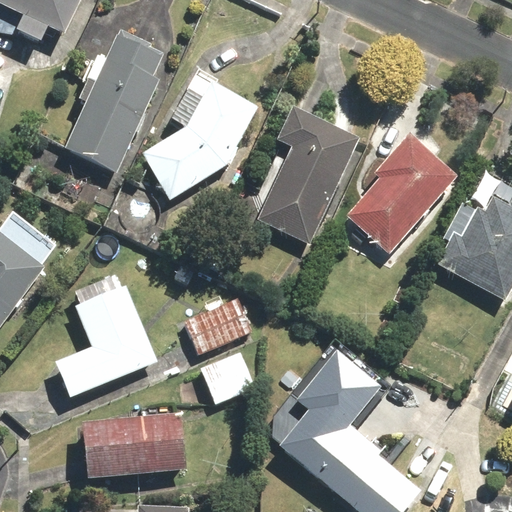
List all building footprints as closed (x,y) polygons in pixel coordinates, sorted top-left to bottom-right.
[(0,0),(0,18),(16,26),(8,41),(33,53),(40,38),(58,46),(80,0),(0,0)] [(108,48),(59,157),(113,181),(152,92),(146,89),(156,66),(144,60),(149,50),(116,36),(110,49),(108,48)] [(179,137),(136,163),(166,209),(221,174),(224,175),(233,158),(230,157),(250,119),(203,93),(179,137)] [(283,160),(252,228),(306,253),(352,151),(284,120),(268,153),(283,160)] [(372,190),(340,225),(384,264),(450,191),(401,146),(366,185),(372,190)] [(448,241),(431,271),(500,310),(511,287),(511,201),(503,218),(487,208),(478,224),(470,219),(455,245),(448,241)] [(0,329),(41,275),(0,245),(0,329)] [(49,371),(65,407),(154,369),(122,294),(69,316),(86,356),(49,371)] [(234,304),(180,327),(195,360),(248,338),(234,304)] [(238,357),(195,375),(210,411),(253,393),(238,357)] [(299,419),(270,457),(341,511),(402,511),(414,497),(371,464),(374,460),(342,434),(371,396),(326,361),(288,410),(299,419)] [(174,420),(72,430),(78,488),(180,477),(174,420)]
